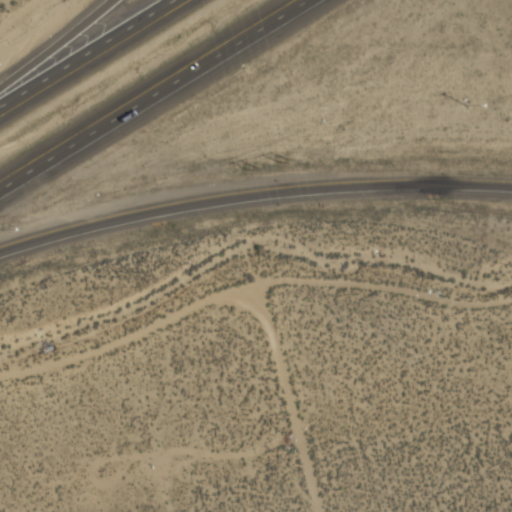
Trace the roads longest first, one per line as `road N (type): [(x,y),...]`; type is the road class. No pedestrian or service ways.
road 1 (motorway): [(0,253),(162,212),(300,189),(511,185)]
road 2 (motorway): [(0,190),(307,0)]
road 3 (track): [(255,290),(314,511)]
road 4 (motorway): [(172,0),(0,103)]
road 5 (motorway): [(110,0),(0,86)]
